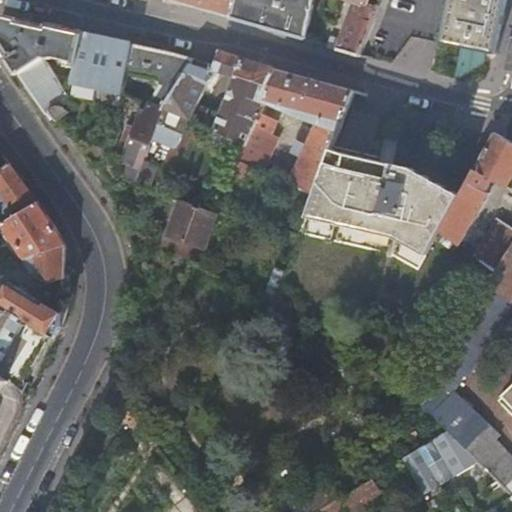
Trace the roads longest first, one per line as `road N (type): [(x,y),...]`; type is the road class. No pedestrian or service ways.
road 1 (residential): [(48,0),(236,38),(511,113)]
road 2 (residential): [(2,511),(81,359),(103,296),(87,222),(0,101)]
